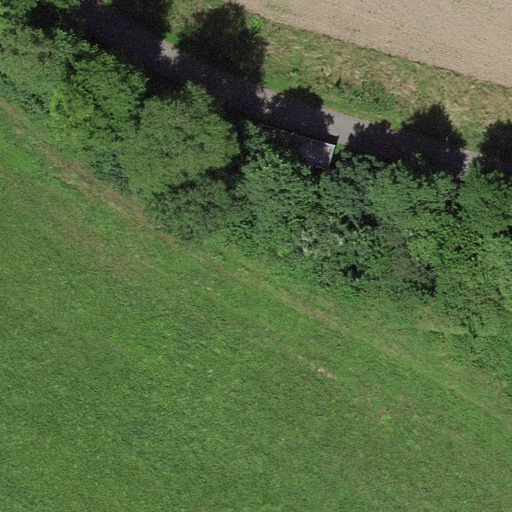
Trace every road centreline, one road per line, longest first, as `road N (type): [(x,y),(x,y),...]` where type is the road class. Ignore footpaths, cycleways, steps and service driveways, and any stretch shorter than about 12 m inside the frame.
road 1 (track): [(511,433),(481,407),(166,245),(0,113)]
road 2 (track): [(511,186),(171,76),(59,0)]
